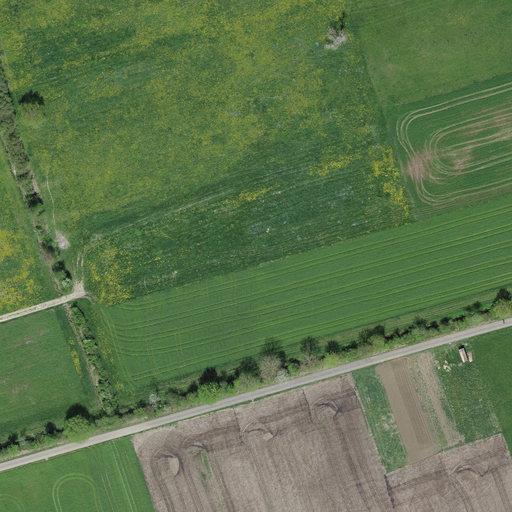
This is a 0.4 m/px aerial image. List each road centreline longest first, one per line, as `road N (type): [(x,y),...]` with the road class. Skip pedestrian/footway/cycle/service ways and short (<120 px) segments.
road 1 (track): [(0,468),(511,321)]
road 2 (track): [(0,319),(74,297),(83,287),(67,237)]
